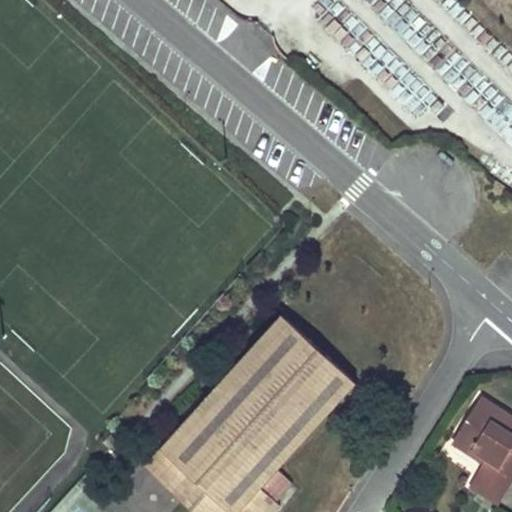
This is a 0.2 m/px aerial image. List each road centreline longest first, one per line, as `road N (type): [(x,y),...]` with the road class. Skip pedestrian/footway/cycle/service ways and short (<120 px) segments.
road 1 (residential): [(140,0),(496,307)]
road 2 (residential): [(496,307),(362,511)]
